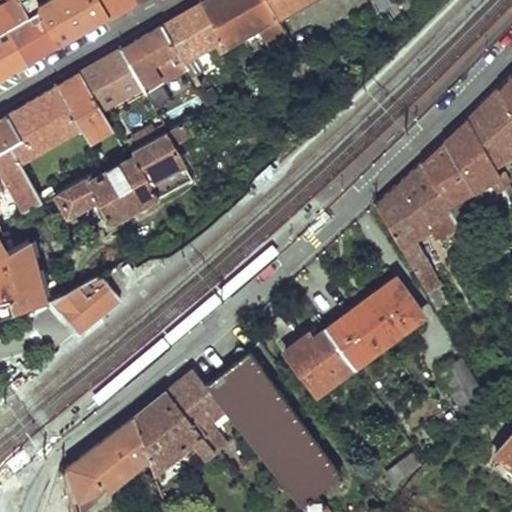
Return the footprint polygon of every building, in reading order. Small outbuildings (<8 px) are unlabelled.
[(16,0),(7,0),(0,4),(0,30),(5,27),(25,15),(16,0)] [(38,0),(37,1),(36,0),(16,0),(25,15),(36,8),(57,42),(107,13),(98,0),(38,0)] [(98,0),(107,13),(129,0),(98,0)] [(266,0),(202,0),(200,1),(224,44),(248,31),(252,40),(262,34),(265,40),(284,29),(276,15),(266,0)] [(297,0),(266,0),(276,15),(298,1),(297,0)] [(200,1),(162,23),(185,67),(190,76),(203,69),(195,54),(214,44),(219,51),(226,47),(224,44),(200,1)] [(57,42),(36,8),(25,15),(5,27),(25,61),(57,42)] [(162,23),(119,48),(139,83),(154,109),(170,99),(160,81),(185,67),(162,23)] [(0,75),(25,61),(5,27),(0,30),(0,75)] [(119,48),(78,72),(99,108),(139,83),(119,48)] [(511,71),(496,87),(511,115),(511,71)] [(78,72),(72,76),(93,112),(99,108),(78,72)] [(72,76),(55,85),(76,121),(93,112),(72,76)] [(55,85),(6,114),(21,138),(9,145),(21,167),(34,161),(29,151),(67,129),(75,143),(86,137),(76,121),(55,85)] [(465,117),(492,165),(511,152),(511,145),(509,140),(511,138),(511,115),(496,87),(465,117)] [(204,100),(206,104),(214,100),(211,95),(204,100)] [(93,112),(76,121),(86,137),(101,129),(93,112)] [(6,114),(0,117),(0,149),(9,145),(21,138),(6,114)] [(492,165),(465,117),(443,139),(470,186),(472,191),(487,182),(493,191),(504,185),(492,165)] [(188,136),(180,123),(130,151),(134,156),(92,179),(89,173),(40,201),(34,205),(40,217),(61,205),(68,215),(95,200),(110,225),(193,178),(174,145),(188,136)] [(470,186),(443,139),(419,162),(455,226),(468,249),(477,244),(451,197),(470,186)] [(9,145),(0,149),(0,169),(23,210),(40,201),(36,194),(29,180),(21,167),(9,145)] [(255,175),(262,183),(276,170),(270,162),(255,175)] [(455,226),(419,162),(374,204),(425,292),(439,284),(431,270),(422,267),(421,265),(426,263),(412,238),(427,230),(432,238),(455,226)] [(34,178),(29,180),(36,194),(43,190),(34,178)] [(32,208),(0,225),(0,323),(104,264),(61,209),(38,221),(32,208)] [(93,394),(100,401),(277,250),(271,243),(93,394)] [(116,293),(100,273),(50,299),(78,332),(119,296),(116,293)] [(378,317),(392,336),(423,311),(396,276),(356,305),(369,323),(378,317)] [(325,328),(353,365),(392,336),(378,317),(369,323),(356,305),(325,328)] [(315,392),(353,365),(325,328),(306,342),(303,336),(285,349),(315,392)] [(307,511),(315,511),(322,506),(312,493),(338,472),(247,351),(205,384),(223,407),(307,511)] [(458,356),(435,369),(456,405),(479,392),(458,356)] [(213,450),(226,439),(209,417),(223,407),(205,384),(192,368),(178,379),(165,390),(212,449),(213,450)] [(204,456),(212,449),(165,390),(148,404),(131,417),(147,460),(152,472),(153,473),(190,440),(204,456)] [(456,405),(460,412),(479,392),(456,405)] [(147,460),(131,417),(66,465),(60,469),(69,500),(73,499),(76,511),(80,511),(82,511),(147,460)] [(511,428),(495,451),(511,464),(511,428)] [(411,452),(382,472),(390,482),(418,462),(411,452)] [(72,511),(69,500),(60,469),(13,495),(18,511),(72,511)] [(166,511),(153,473),(152,472),(145,478),(157,511),(166,511)]
